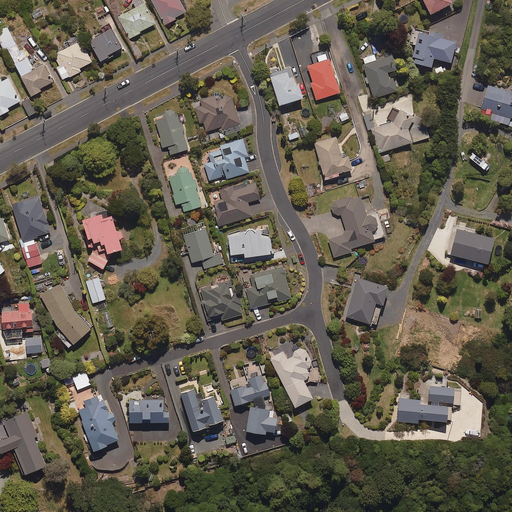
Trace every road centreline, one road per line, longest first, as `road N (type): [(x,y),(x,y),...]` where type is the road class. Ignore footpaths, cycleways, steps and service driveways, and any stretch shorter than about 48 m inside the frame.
road 1 (residential): [(310,312),(305,239),(287,216),(268,162),(260,102),(233,38)]
road 2 (tertiary): [(0,159),(233,38)]
road 3 (residential): [(431,199),(478,0)]
road 4 (residential): [(116,370),(310,312)]
